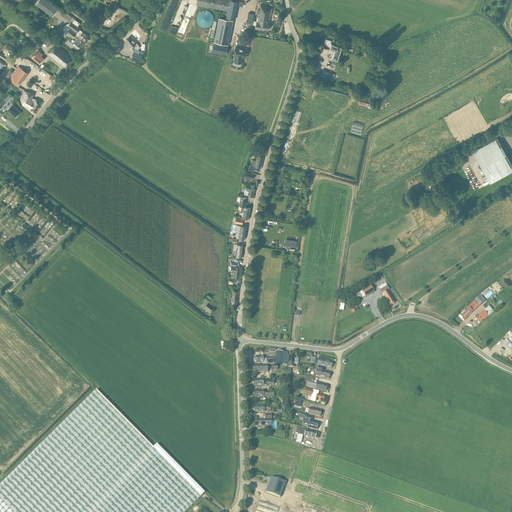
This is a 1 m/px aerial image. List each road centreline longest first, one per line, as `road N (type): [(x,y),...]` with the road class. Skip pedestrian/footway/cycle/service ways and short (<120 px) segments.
road 1 (unclassified): [(238,340),(263,177),(297,65),(284,0)]
road 2 (tertiary): [(0,167),(149,0)]
road 3 (unclassified): [(511,371),(418,312),(391,316),(338,349)]
road 4 (unclassified): [(235,511),(238,340)]
